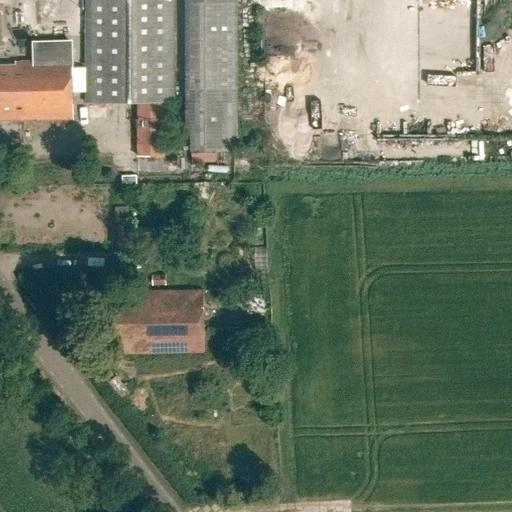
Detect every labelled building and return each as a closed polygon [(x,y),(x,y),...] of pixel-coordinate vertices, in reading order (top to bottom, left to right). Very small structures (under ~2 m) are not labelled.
[(84,0),(85,103),(134,103),(134,159),(162,158),(161,103),(172,103),(170,0),(84,0)] [(237,0),(185,0),(186,135),(191,135),(191,154),(238,154),(237,0)] [(0,121),(72,120),(70,62),(69,43),(35,44),(35,63),(14,63),(15,69),(0,69),(0,121)] [(511,56),(501,59),(505,72),(511,70),(511,56)] [(306,159),(305,168),(328,171),(329,162),(306,159)] [(129,306),(104,306),(104,344),(121,343),(121,355),(203,355),(202,293),(140,294),(140,299),(129,299),(129,306)]
